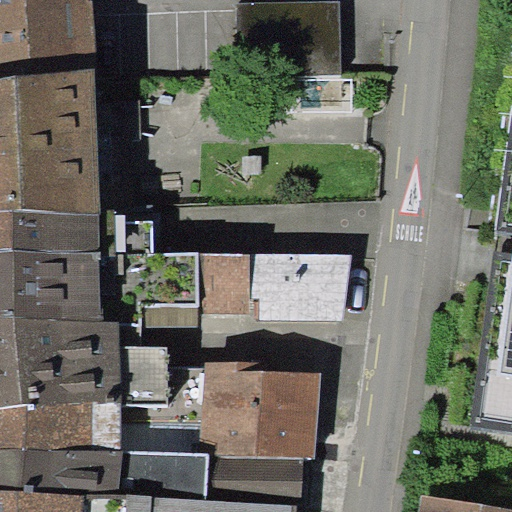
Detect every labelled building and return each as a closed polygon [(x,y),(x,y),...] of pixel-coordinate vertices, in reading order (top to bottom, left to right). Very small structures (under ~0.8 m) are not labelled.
[(0,0),(0,79),(95,67),(98,67),(93,0),(89,0),(0,0)] [(341,1),(236,1),(237,74),(341,74),(341,1)] [(0,209),(100,211),(102,210),(95,67),(0,79),(0,209)] [(511,110),(469,422),(511,428),(511,110)] [(0,249),(101,251),(100,211),(0,209),(0,249)] [(117,209),(102,210),(100,211),(101,251),(103,321),(120,321),(120,325),(143,325),(143,305),(199,305),(199,253),(154,252),(154,221),(118,220),(117,209)] [(101,251),(0,249),(0,316),(103,321),(101,251)] [(251,298),(252,254),(199,253),(199,305),(198,311),(251,312),(251,298)] [(351,253),(252,254),(251,298),(261,299),(261,319),(344,320),(351,253)] [(143,305),(143,325),(198,325),(198,311),(199,305),(143,305)] [(0,316),(0,407),(31,404),(121,403),(120,345),(120,325),(120,321),(103,321),(0,316)] [(120,345),(121,403),(168,403),(168,366),(167,346),(120,345)] [(263,363),(204,360),(204,367),(202,422),(200,452),(208,453),(301,457),(316,457),(319,372),(263,369),(263,363)] [(121,403),(121,419),(202,422),(204,367),(168,366),(168,403),(121,403)] [(0,407),(0,448),(120,450),(121,419),(121,403),(31,404),(0,407)] [(0,448),(0,490),(128,494),(207,499),(208,453),(200,452),(120,450),(0,448)] [(208,453),(207,499),(298,505),(301,506),(301,457),(208,453)] [(126,511),(128,494),(0,490),(0,511),(126,511)] [(511,511),(511,508),(420,493),(416,511),(511,511)] [(207,499),(128,494),(126,511),(297,511),(298,505),(207,499)]
